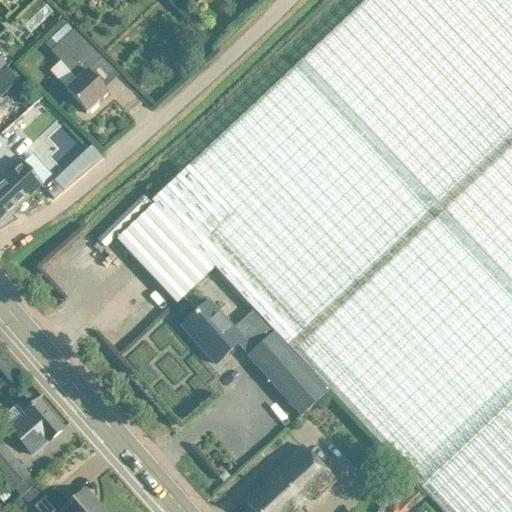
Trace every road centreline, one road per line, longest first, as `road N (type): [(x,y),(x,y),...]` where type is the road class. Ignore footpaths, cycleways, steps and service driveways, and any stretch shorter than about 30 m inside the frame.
road 1 (unclassified): [(0,245),(67,199),(287,0)]
road 2 (secondary): [(184,511),(0,305)]
